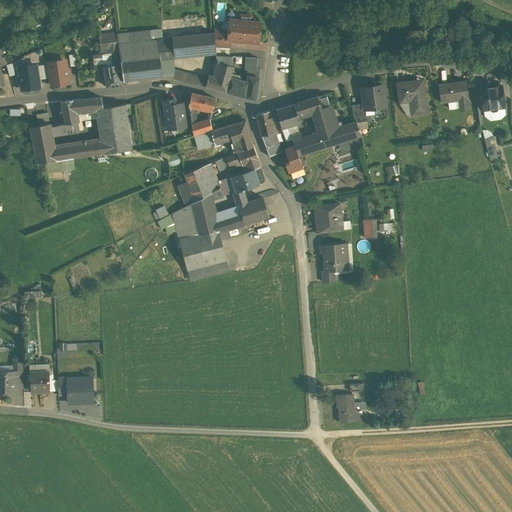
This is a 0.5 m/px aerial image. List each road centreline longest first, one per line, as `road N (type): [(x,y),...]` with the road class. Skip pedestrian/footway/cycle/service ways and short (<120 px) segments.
road 1 (residential): [(0,411),(117,428),(316,435),(297,209),(273,176),(249,112)]
road 2 (track): [(377,511),(316,435),(511,422)]
road 3 (residential): [(249,112),(181,89),(0,104)]
road 4 (residential): [(504,72),(383,63),(266,104)]
